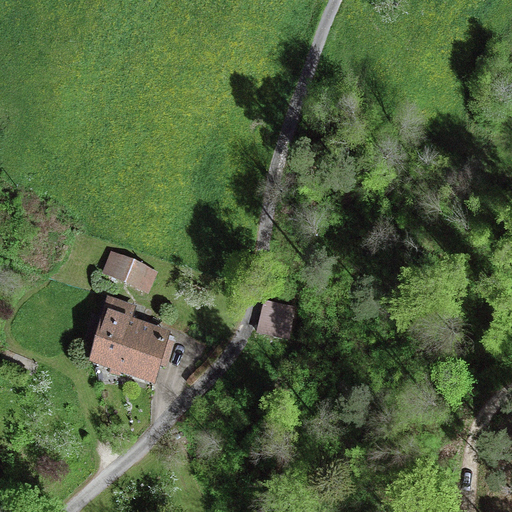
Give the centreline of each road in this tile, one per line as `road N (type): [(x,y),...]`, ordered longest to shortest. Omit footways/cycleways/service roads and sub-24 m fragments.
road 1 (track): [(333,0),(285,125),(264,243)]
road 2 (track): [(511,386),(479,416),(464,511)]
